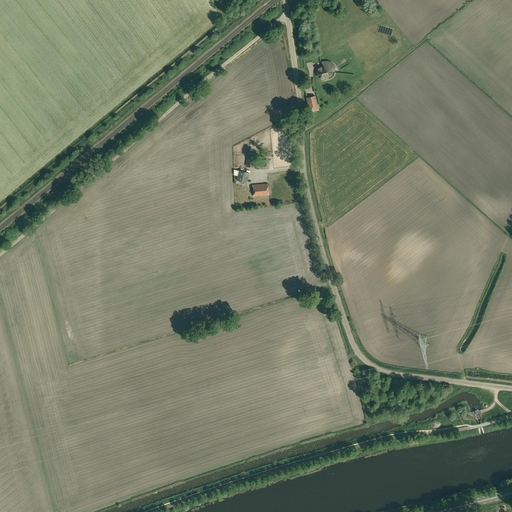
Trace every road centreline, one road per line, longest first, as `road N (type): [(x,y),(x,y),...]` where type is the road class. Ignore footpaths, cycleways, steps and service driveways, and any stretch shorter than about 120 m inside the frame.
road 1 (unclassified): [(511,389),(385,372),(361,357),(315,227),(285,0)]
road 2 (track): [(0,255),(287,14)]
road 3 (track): [(153,511),(373,442),(476,426)]
road 4 (track): [(302,130),(419,45)]
